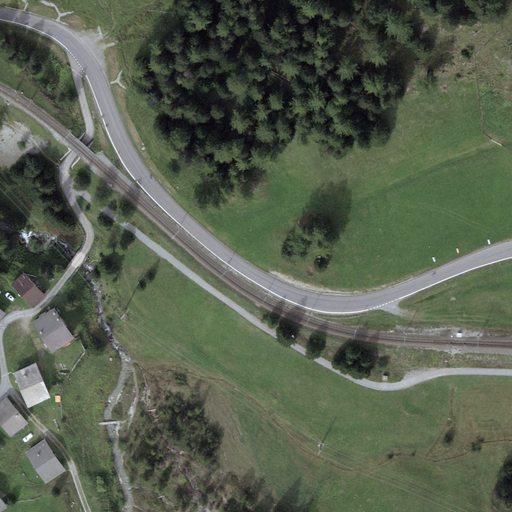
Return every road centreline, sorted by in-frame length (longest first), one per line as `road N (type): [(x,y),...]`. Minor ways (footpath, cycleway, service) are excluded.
road 1 (secondary): [(511,249),(358,303),(284,291),(211,243),(148,184),(116,133),(88,62)]
road 2 (track): [(511,373),(457,371),(383,386),(350,377),(261,326),(62,178)]
road 3 (unclassified): [(46,301),(88,243),(62,178),(89,131),(77,79),(88,62)]
road 4 (track): [(0,394),(6,383),(62,449),(87,511)]
